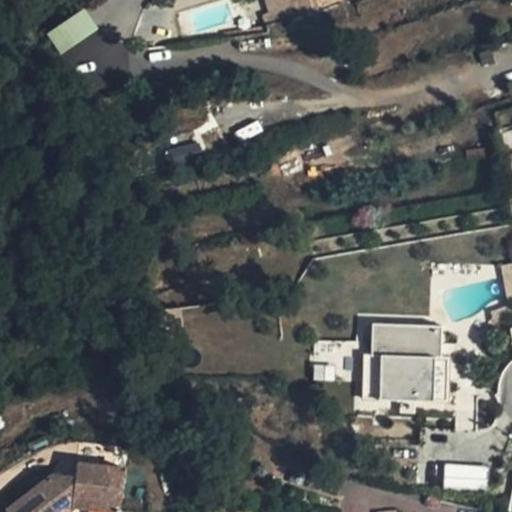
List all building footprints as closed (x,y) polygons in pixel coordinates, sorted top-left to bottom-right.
[(301,29),(346,13),(341,0),(325,0),(324,0),(279,0),(264,6),(272,28),(266,30),(269,40),(301,29)] [(357,0),(362,11),(389,0),(357,0)] [(46,33),(59,54),(98,29),(84,8),(46,33)] [(375,351),(367,351),(366,397),(453,399),(454,353),(446,353),(446,322),(376,321),(375,351)] [(52,474),(7,510),(8,511),(66,511),(74,506),(75,498),(87,500),(86,507),(112,511),(117,511),(125,468),(78,461),(75,477),(52,474)] [(444,489),(487,488),(487,465),(444,465),(444,489)] [(74,506),(86,507),(87,500),(75,498),(74,506)]
